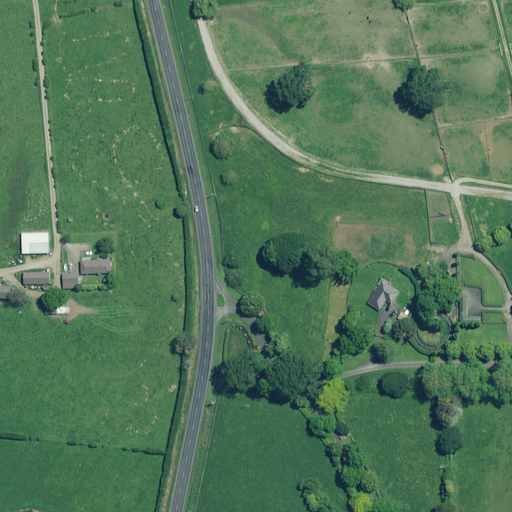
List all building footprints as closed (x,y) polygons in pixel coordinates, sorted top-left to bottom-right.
[(49,253),(49,233),(24,234),(24,254),(49,253)] [(111,273),(110,260),(80,261),(80,274),(111,273)] [(50,284),(50,273),(25,273),(25,285),(50,284)] [(79,288),(78,273),(63,274),(64,289),(79,288)] [(428,281),(427,274),(417,276),(418,283),(428,281)] [(399,293),(383,282),(369,304),(380,311),(386,301),(391,304),(399,293)] [(13,287),(0,286),(0,298),(12,299),(13,287)] [(460,324),(480,323),(480,316),(467,316),(467,298),(459,299),(460,324)]
